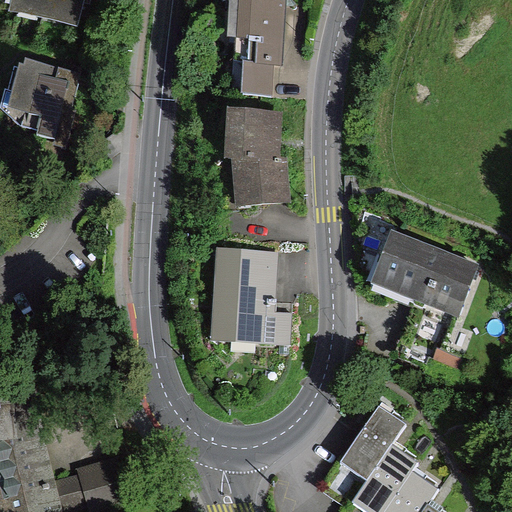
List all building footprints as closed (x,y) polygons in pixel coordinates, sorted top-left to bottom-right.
[(85,0),(16,0),(82,16),(85,0)] [(253,0),(249,41),(289,45),(293,0),(253,0)] [(82,75),(28,61),(11,122),(39,130),(37,137),(67,146),(77,109),(73,108),(82,75)] [(249,165),(251,204),(293,204),(290,164),(283,164),(289,114),(243,109),(239,164),(249,165)] [(478,267),(396,233),(374,286),(457,320),(478,267)] [(222,247),(212,352),(271,357),(280,253),(222,247)] [(40,390),(14,392),(12,375),(0,376),(0,511),(112,511),(130,507),(118,460),(77,470),(78,476),(55,482),(45,441),(40,390)] [(408,426),(382,408),(344,463),(370,481),(395,446),(408,426)] [(421,464),(395,446),(370,481),(357,501),(373,511),(387,511),(416,471),(421,464)] [(442,489),(416,471),(387,511),(425,511),(431,504),(442,489)]
